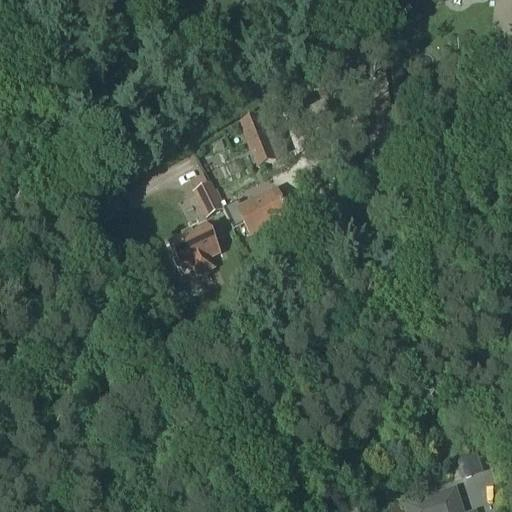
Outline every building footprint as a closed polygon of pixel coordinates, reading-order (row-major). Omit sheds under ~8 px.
[(383,55),(365,56),(367,80),(386,78),(383,55)] [(331,101),(296,120),(306,138),(341,118),(331,101)] [(258,122),(241,129),(249,151),(251,150),(259,169),(273,163),(271,158),(282,153),(275,135),(264,140),(258,122)] [(224,217),(220,207),(212,192),(192,202),(205,227),(224,217)] [(223,206),(220,207),(224,217),(232,234),(244,228),(250,241),(289,222),(275,195),(240,212),(236,205),(226,210),(223,206)] [(206,231),(169,249),(176,263),(174,266),(177,272),(180,273),(182,276),(192,271),(197,281),(214,273),(209,263),(219,258),(212,243),(223,238),(218,226),(207,231),(206,231)] [(439,430),(408,440),(412,453),(443,443),(439,430)] [(460,511),(454,493),(405,509),(405,511),(460,511)]
